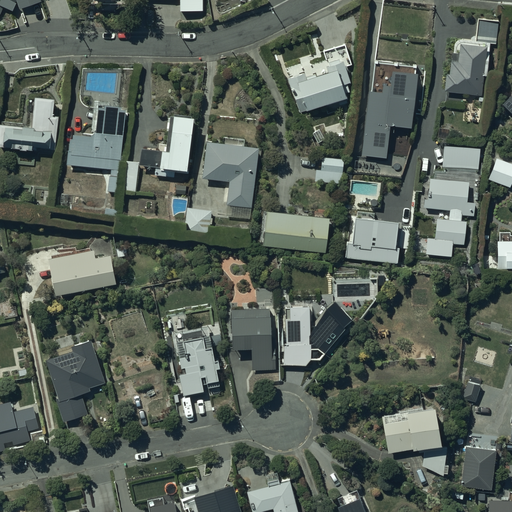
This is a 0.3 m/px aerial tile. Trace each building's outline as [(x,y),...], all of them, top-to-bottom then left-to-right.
[(11,10),(15,1),(16,1),(19,9),(42,1),(41,0),(0,0),(0,15),(4,7),(11,10)] [(178,0),(179,10),(202,10),(202,0),(178,0)] [(446,73),(444,90),(481,95),(483,74),(486,75),(489,42),(496,43),(498,19),(477,17),(475,40),(459,38),(458,38),(458,39),(457,39),(456,40),(455,41),(455,42),(454,42),(454,43),(454,44),(454,45),(454,52),(450,51),(449,73),(446,73)] [(346,95),(341,82),(349,81),(343,60),(326,66),(327,70),(306,77),(304,73),(288,78),(291,86),(289,87),(290,90),(291,90),(298,111),(346,95)] [(371,89),(368,89),(361,154),(385,157),(389,124),(410,126),(416,65),(374,61),(371,89)] [(53,97),(33,95),(31,124),(0,121),(0,145),(54,151),(57,115),(52,115),(53,97)] [(71,137),(68,136),(66,164),(109,167),(107,192),(118,193),(128,109),(121,109),(121,106),(104,104),(104,106),(97,106),(95,132),(92,132),(92,134),(72,133),(71,137)] [(164,149),(141,147),(139,165),(155,166),(154,174),(175,176),(176,171),(187,172),(188,170),(191,170),(196,115),(168,113),(164,149)] [(259,147),(205,140),(202,179),(228,181),(224,217),(252,220),(259,147)] [(315,169),(315,181),(341,183),(343,158),(322,157),(321,170),(315,169)] [(511,180),(511,162),(496,157),(488,179),(509,188),(511,180)] [(138,161),(126,159),(123,190),(135,191),(138,161)] [(469,181),(429,177),(427,198),(424,198),(423,208),(449,210),(448,218),(436,217),(434,238),(426,238),(425,254),(451,256),(452,243),(468,244),(470,220),(462,220),(462,214),(473,215),(475,201),(467,200),(469,181)] [(210,217),(211,210),(186,207),(184,229),(208,232),(210,223),(213,224),(213,217),(210,217)] [(330,215),(266,209),(262,245),(327,251),(330,215)] [(400,225),(400,220),(372,217),(373,213),(357,211),(357,216),(353,216),(351,241),(346,240),(344,258),(398,262),(399,248),(408,249),(409,226),(400,225)] [(91,248),(47,256),(55,294),(115,282),(109,254),(112,253),(109,238),(89,242),(91,248)] [(511,240),(498,240),(498,268),(511,268),(511,240)] [(271,337),(269,306),(231,309),(232,316),(229,316),(232,348),(252,347),(253,370),(278,368),(275,336),(271,337)] [(74,343),(71,335),(54,340),(58,354),(46,358),(57,398),(55,398),(62,421),(87,414),(81,393),(91,390),(90,387),(104,383),(91,338),(74,343)] [(480,384),(467,381),(463,397),(475,401),(480,384)] [(38,428),(32,406),(12,411),(9,401),(0,402),(0,450),(6,449),(4,443),(13,441),(13,444),(31,440),(28,431),(38,428)] [(434,405),(382,415),(388,452),(423,447),(422,466),(428,468),(425,474),(439,481),(443,473),(447,473),(448,464),(444,464),(445,447),(441,447),(434,405)] [(495,448),(465,445),(461,485),(491,488),(495,448)] [(297,511),(289,479),(247,490),(251,511),(253,511),(264,509),(264,511),(297,511)] [(88,511),(87,511),(82,511),(118,511),(112,482),(90,487),(95,508),(88,509),(88,511)] [(240,511),(232,483),(193,496),(181,499),(183,507),(187,506),(188,511),(240,511)] [(367,511),(357,487),(338,496),(341,503),(337,504),(340,511),(367,511)] [(511,511),(511,492),(508,493),(508,499),(489,499),(488,511),(511,511)] [(149,510),(150,509),(150,511),(175,511),(173,500),(163,502),(162,496),(147,499),(149,510)]
